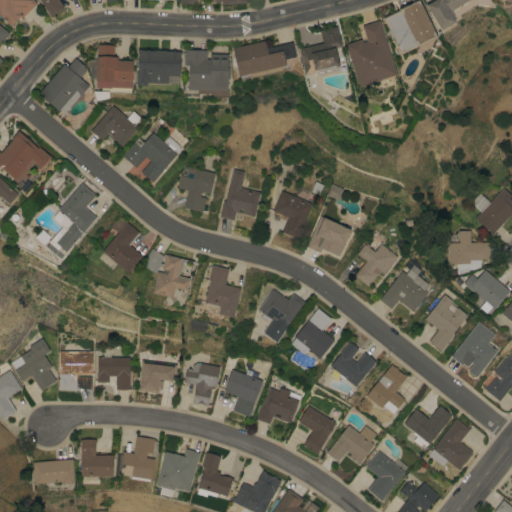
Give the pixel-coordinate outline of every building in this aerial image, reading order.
[(0,16),(0,0),(33,0),(36,3),(21,17),(20,16),(15,21),(15,20),(9,26),(0,16)] [(39,0),(57,0),(63,7),(50,16),(39,0)] [(398,9),(397,8),(413,0),(418,0),(436,37),(400,55),(382,17),(398,9)] [(468,0),(451,10),(455,17),(438,27),(425,3),(430,0),(468,0)] [(344,44),(360,39),(361,42),(366,41),(361,25),(378,20),(396,74),(358,86),(344,44)] [(0,26),(8,33),(2,40),(1,39),(0,40),(0,58),(1,59),(0,60),(0,26)] [(298,48),(322,42),(319,30),(336,26),(341,46),(334,48),(338,66),(335,67),(335,68),(316,72),(316,71),(304,74),(298,48)] [(238,76),(231,48),(264,40),(266,48),(291,42),(295,56),(283,59),(285,65),(238,76)] [(110,88),(95,88),(96,45),(113,45),(113,56),(117,56),(117,60),(132,60),(131,87),(110,87),(110,88)] [(136,71),(137,71),(138,53),(136,53),(137,49),(179,51),(180,51),(180,54),(179,54),(178,76),(167,75),(167,83),(146,82),(146,85),(135,85),(136,71)] [(205,50),(205,59),(209,59),(209,53),(227,54),(227,60),(229,60),(229,63),(227,63),(227,68),(229,68),(228,79),(227,79),(226,90),(225,90),(225,94),(196,93),(196,90),(187,89),(187,65),(184,65),(184,49),(205,50)] [(79,78),(87,85),(63,113),(60,110),(59,112),(37,93),(62,63),(66,67),(74,58),(83,65),(85,70),(79,78)] [(111,105),(126,117),(132,110),(143,120),(120,146),(106,134),(100,140),(90,131),(111,105)] [(0,167),(0,153),(12,139),(11,138),(17,130),(37,148),(38,146),(50,157),(39,169),(34,164),(19,181),(15,178),(14,179),(0,167)] [(152,182),(140,172),(149,160),(144,156),(134,167),(121,156),(137,137),(143,142),(151,132),(167,145),(168,143),(174,148),(172,151),(176,153),(152,182)] [(187,191),(177,188),(180,176),(190,178),(189,176),(185,175),(187,168),(194,169),(214,173),(210,194),(201,192),(199,197),(205,198),(202,212),(183,208),(187,191)] [(223,201),(225,201),(232,169),(244,172),(240,188),(259,192),(253,217),(235,212),(233,220),(219,217),(223,201)] [(0,179),(17,194),(9,204),(0,196),(0,179)] [(58,210),(81,183),(95,195),(84,207),(96,218),(65,253),(59,248),(57,250),(48,242),(61,227),(53,220),(53,217),(58,210)] [(338,200),(326,195),(331,184),(343,189),(338,200)] [(281,191),(294,197),(294,198),(295,198),(297,194),(296,194),(298,188),(309,192),(305,201),(311,204),(310,207),(313,209),(304,229),(301,228),(297,239),(281,232),(287,218),(272,211),(281,191)] [(511,208),(511,212),(491,234),(474,218),(502,188),(511,196),(509,198),(511,201),(511,203),(510,206),(511,208)] [(102,252),(117,233),(110,226),(118,216),(139,233),(129,246),(141,256),(127,273),(102,252)] [(321,248),(319,253),(306,247),(320,216),(350,230),(338,256),(321,248)] [(448,264),(447,243),(458,243),(458,231),(469,231),(469,242),(488,242),(488,260),(469,260),(469,264),(448,264)] [(364,261),(356,254),(364,244),(374,252),(380,244),(396,257),(383,274),(380,271),(368,286),(354,275),(364,261)] [(141,265),(151,249),(164,257),(153,273),(141,265)] [(151,293),(156,271),(162,273),(163,270),(162,269),(165,255),(182,259),(178,276),(189,278),(186,291),(174,288),(172,298),(151,293)] [(204,302),(209,280),(208,280),(211,265),(228,269),(224,285),(240,289),(233,318),(218,314),(220,306),(204,302)] [(401,271),(405,274),(413,265),(420,271),(416,275),(431,287),(412,311),(397,300),(390,309),(379,299),(401,271)] [(462,283),(470,274),(476,279),(483,270),(509,291),(493,309),(462,283)] [(275,341),(262,332),(271,320),(257,310),(272,289),(287,301),(292,294),(304,303),(285,330),(284,329),(275,341)] [(449,336),(451,337),(440,351),(428,341),(437,330),(424,319),(443,294),(452,301),(446,308),(452,313),(457,307),(466,315),(449,336)] [(511,322),(511,323),(500,313),(511,298),(511,322)] [(317,308),(330,319),(321,331),(333,340),(318,359),(307,350),(304,354),(290,344),(294,339),(293,338),(317,308)] [(477,377),(474,375),(473,376),(469,373),(470,372),(468,370),(472,365),(470,363),(468,366),(466,366),(463,364),(462,365),(450,356),(478,322),(494,335),(487,343),(497,351),(477,377)] [(31,375),(21,381),(14,370),(15,369),(10,363),(30,349),(29,347),(41,339),(49,351),(43,355),(51,367),(48,369),(55,381),(40,390),(31,375)] [(355,363),(364,353),(375,362),(366,373),(365,373),(354,387),(344,378),(344,379),(339,376),(335,380),(329,375),(333,370),(329,366),(339,354),(338,353),(348,341),(357,348),(349,358),(350,359),(355,363)] [(92,352),(92,375),(76,375),(76,377),(91,377),(91,389),(78,389),(78,383),(76,383),(76,390),(59,389),(59,351),(92,352)] [(511,359),(511,388),(510,387),(498,401),(484,390),(494,378),(495,378),(497,375),(493,373),(506,355),(511,359)] [(129,357),(129,388),(130,388),(130,390),(115,389),(115,376),(108,376),(108,382),(96,382),(96,374),(97,374),(97,357),(129,357)] [(176,365),(174,380),(160,379),(159,393),(137,391),(141,360),(176,365)] [(219,367),(215,388),(211,387),(208,404),(210,404),(210,406),(208,405),(207,406),(202,405),(202,404),(198,403),(197,405),(192,404),(195,389),(194,389),(194,385),(183,383),(185,371),(191,372),(192,366),(196,363),(219,367)] [(397,387),(398,388),(394,392),(404,399),(397,408),(387,401),(381,408),(365,397),(391,364),(397,369),(397,370),(402,374),(403,374),(406,376),(397,387)] [(256,399),(253,408),(252,407),(248,417),(232,411),(235,401),(234,401),(236,396),(223,391),(231,369),(261,381),(255,398),(256,399)] [(0,375),(9,370),(21,389),(7,398),(15,411),(1,420),(0,418),(0,375)] [(261,403),(263,403),(268,388),(278,391),(279,388),(300,396),(289,423),(271,416),(269,424),(255,419),(261,403)] [(335,423),(317,452),(318,452),(317,454),(303,445),(311,431),(297,422),(307,406),(335,423)] [(428,444),(428,443),(426,446),(422,443),(420,446),(413,441),(416,437),(412,434),(414,432),(403,424),(414,409),(428,419),(438,406),(450,416),(428,444)] [(446,461),(442,466),(427,454),(455,419),(469,430),(459,442),(472,453),(458,470),(446,461)] [(358,433),(364,425),(376,434),(370,442),(373,444),(358,464),(349,456),(350,454),(346,450),(337,461),(325,452),(327,450),(328,450),(347,425),(358,433)] [(135,436),(154,439),(151,459),(154,460),(151,480),(131,476),(133,466),(120,464),(122,452),(133,453),(135,436)] [(80,477),(80,439),(96,440),(96,441),(95,441),(95,455),(114,456),(114,458),(113,458),(112,477),(80,477)] [(188,492),(174,488),(173,490),(155,485),(165,452),(173,454),(173,453),(183,456),(185,449),(199,453),(188,492)] [(381,501),(367,489),(377,476),(365,467),(377,451),(404,472),(381,501)] [(224,496),(224,497),(218,495),(218,494),(217,493),(216,497),(207,494),(206,496),(196,494),(198,488),(197,488),(202,469),(202,467),(201,466),(205,452),(220,456),(216,471),(219,472),(219,475),(222,476),(222,475),(233,479),(232,481),(231,481),(226,496),(224,496)] [(72,459),(74,483),(60,484),(60,482),(34,484),(34,480),(32,480),(31,464),(32,464),(32,462),(72,459)] [(254,511),(244,507),(243,509),(232,504),(233,502),(230,501),(232,496),(235,498),(242,483),(252,488),(255,482),(256,483),(262,470),(276,477),(275,478),(280,480),(274,493),(271,498),(270,498),(263,511),(254,511)] [(396,511),(407,498),(399,491),(406,482),(416,490),(422,482),(437,495),(424,511),(417,506),(415,509),(418,511),(396,511)] [(279,501),(288,489),(302,499),(297,506),(305,511),(268,511),(275,499),(279,501)] [(511,507),(511,511),(494,511),(493,511),(502,500),(511,507)]
